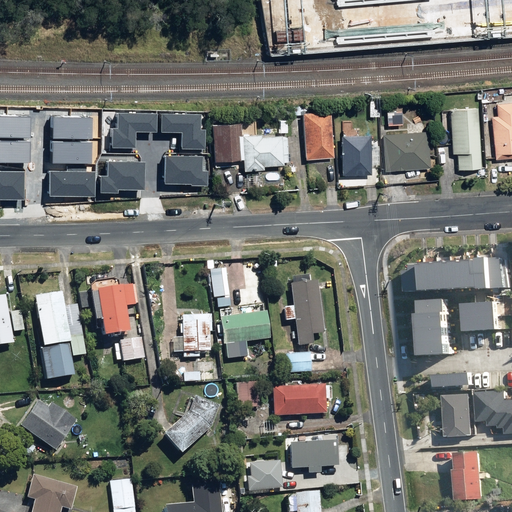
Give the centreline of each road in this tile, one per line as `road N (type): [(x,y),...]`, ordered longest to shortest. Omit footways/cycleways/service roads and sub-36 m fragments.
road 1 (residential): [(0,236),(361,220)]
road 2 (residential): [(361,220),(511,209)]
road 3 (residential): [(379,367),(361,220)]
road 4 (residential): [(398,511),(379,367)]
road 5 (residential): [(511,357),(379,367)]
